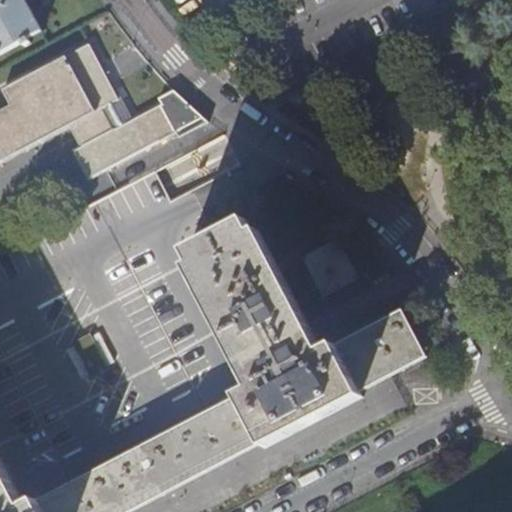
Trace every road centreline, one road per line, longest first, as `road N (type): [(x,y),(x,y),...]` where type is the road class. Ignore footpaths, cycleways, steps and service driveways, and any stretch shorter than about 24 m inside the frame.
road 1 (residential): [(132,0),(195,81),(242,123),(353,188),(398,229),(438,271),(511,385)]
road 2 (residential): [(278,511),(511,385)]
